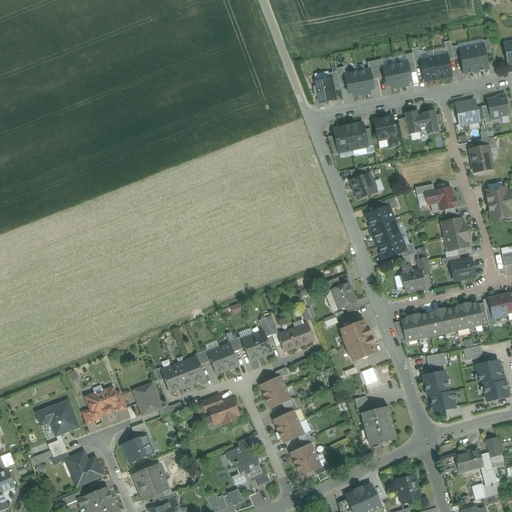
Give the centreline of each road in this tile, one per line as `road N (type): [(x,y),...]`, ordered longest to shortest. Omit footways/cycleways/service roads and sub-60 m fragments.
road 1 (residential): [(441,94),(496,285),(384,312)]
road 2 (residential): [(384,312),(309,120)]
road 3 (residential): [(425,443),(291,500)]
road 4 (residential): [(425,443),(384,312)]
road 5 (residential): [(309,120),(441,94)]
road 6 (residential): [(291,500),(241,380)]
road 7 (residential): [(309,120),(262,0)]
